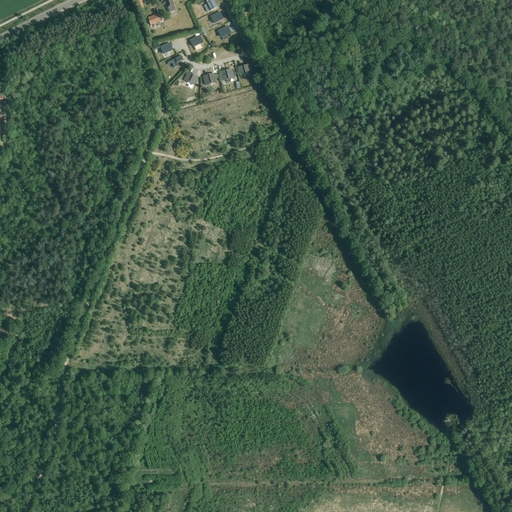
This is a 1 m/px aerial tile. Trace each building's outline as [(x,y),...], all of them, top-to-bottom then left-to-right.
[(163,0),(164,1),(162,1),(164,5),(165,4),(167,8),(168,8),(169,12),(176,10),(174,5),(171,0),(163,0)] [(213,0),(209,0),(206,2),(208,4),(211,11),(217,8),(213,0)] [(160,13),(148,18),(151,25),(163,21),(160,13)] [(220,13),(211,17),(214,23),(223,19),(220,13)] [(203,27),(198,29),(201,36),(206,34),(203,27)] [(227,27),(218,31),(221,37),(230,33),(227,27)] [(199,36),(190,41),(194,47),(203,43),(199,36)] [(170,43),(161,48),(164,54),(173,50),(170,43)] [(175,59),(171,61),(172,63),(174,68),(178,65),(177,63),(183,61),(181,56),(175,59)] [(246,75),(251,73),(248,65),(244,66),(244,68),(242,69),(242,67),(238,68),(240,76),(244,75),(243,74),(245,73),(246,74),(246,75)] [(224,71),(221,72),(223,81),(227,80),(227,79),(226,78),(228,78),(229,79),(233,78),(232,74),(235,73),(234,70),(231,70),(231,69),(226,71),(227,72),(225,73),(224,71),(225,71),(224,71)] [(190,83),(194,85),(198,77),(193,75),(193,77),(191,76),(191,74),(192,74),(188,72),(184,80),(188,82),(188,81),(190,81),(190,83)] [(215,79),(219,78),(218,74),(214,75),(214,74),(209,75),(210,77),(208,77),(207,76),(207,75),(203,76),(206,85),(210,84),(209,84),(209,83),(211,82),(211,83),(211,84),(216,82),(215,79)]
